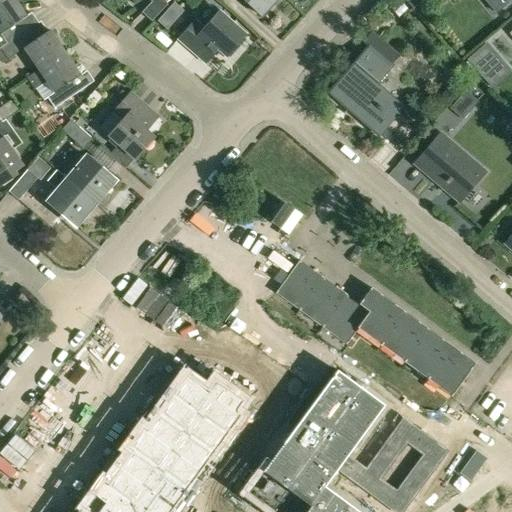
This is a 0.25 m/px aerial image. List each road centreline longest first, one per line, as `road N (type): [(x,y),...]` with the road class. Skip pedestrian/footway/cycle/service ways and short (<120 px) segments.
road 1 (residential): [(511,303),(266,89)]
road 2 (residential): [(74,311),(232,128)]
road 3 (unknown): [(118,260),(272,367),(292,395)]
road 4 (residential): [(232,128),(71,0)]
road 5 (residential): [(266,89),(351,0)]
road 6 (unknown): [(511,346),(438,444)]
road 7 (residential): [(0,406),(74,311)]
